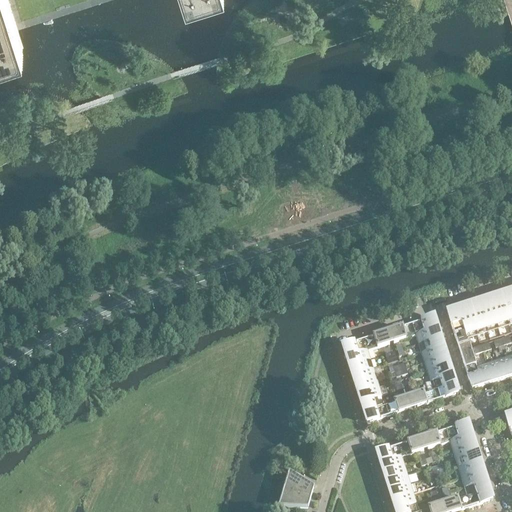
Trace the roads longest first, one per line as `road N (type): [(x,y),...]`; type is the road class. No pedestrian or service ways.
road 1 (secondary): [(511,170),(156,288),(0,367)]
road 2 (secondary): [(0,379),(153,302),(511,186)]
road 3 (residential): [(322,511),(336,462),(351,446),(479,407)]
road 4 (residential): [(338,338),(511,282)]
